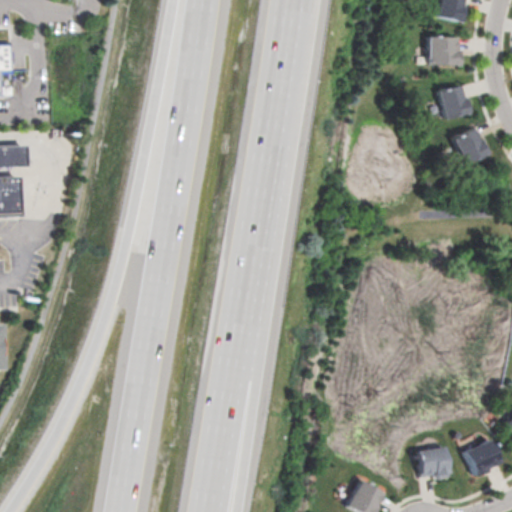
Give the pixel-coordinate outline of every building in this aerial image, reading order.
[(436,0),(433,14),(461,20),(464,4),(460,3),(460,0),(436,0)] [(424,63),(455,62),(455,34),(424,34),(424,63)] [(0,41),(11,41),(12,73),(1,74),(2,95),(0,95),(0,41)] [(433,89),(439,118),(468,112),(464,94),(461,95),(458,83),(433,89)] [(448,137),(460,162),(482,152),(479,146),(482,144),(478,135),(476,136),(471,126),(448,137)] [(21,165),(0,165),(0,174),(12,174),(14,216),(0,216),(0,143),(20,143),(21,165)] [(511,409),(511,434),(500,425),(511,409)] [(471,474),(496,463),(484,437),(459,448),(471,474)] [(416,474),(428,472),(429,479),(446,476),(440,444),(411,450),(416,474)] [(355,479),(379,492),(367,511),(355,511),(341,504),(355,479)]
